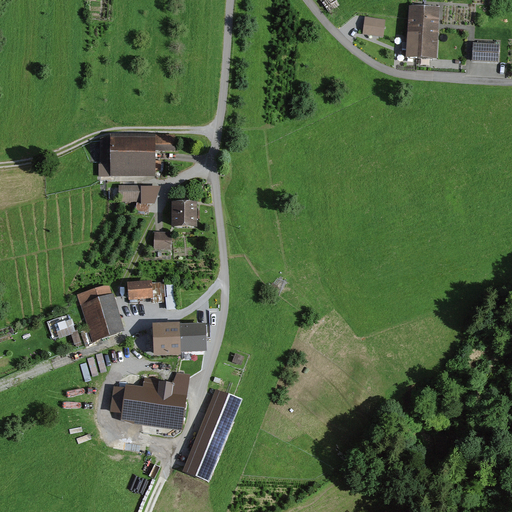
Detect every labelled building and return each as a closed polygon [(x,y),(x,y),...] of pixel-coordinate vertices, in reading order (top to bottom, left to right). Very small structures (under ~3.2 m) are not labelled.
[(408,9),(405,59),(431,61),(437,61),(440,11),(408,9)] [(365,18),(363,35),(383,38),(385,21),(365,18)] [(473,45),(472,63),(498,64),(499,47),(473,45)] [(111,137),(101,140),(98,177),(155,177),(156,172),(161,170),(162,162),(156,162),(156,152),(175,152),(175,136),(111,137)] [(141,187),(119,187),(119,203),(137,203),(141,203),(141,188),(141,187)] [(161,188),(141,188),(141,203),(141,205),(150,205),(155,205),(161,188)] [(148,213),(150,205),(141,205),(141,203),(137,203),(137,211),(148,213)] [(185,205),(171,205),(171,230),(196,230),(196,205),(185,205)] [(172,235),(154,234),(154,251),(171,252),(172,235)] [(151,283),(127,286),(129,302),(153,300),(151,283)] [(78,294),(93,344),(126,334),(112,284),(78,294)] [(206,325),(156,327),(157,340),(157,358),(207,356),(207,338),(206,325)] [(77,333),(71,335),(74,345),(81,343),(77,333)] [(90,366),(97,362),(95,358),(84,364),(90,376),(94,374),(90,366)] [(121,423),(182,431),(189,377),(174,375),(173,385),(161,384),(162,381),(149,379),(148,391),(126,388),(126,392),(115,390),(112,413),(122,414),(121,423)] [(210,411),(183,473),(208,483),(233,424),(228,421),(236,403),(212,393),(205,409),(210,411)]
